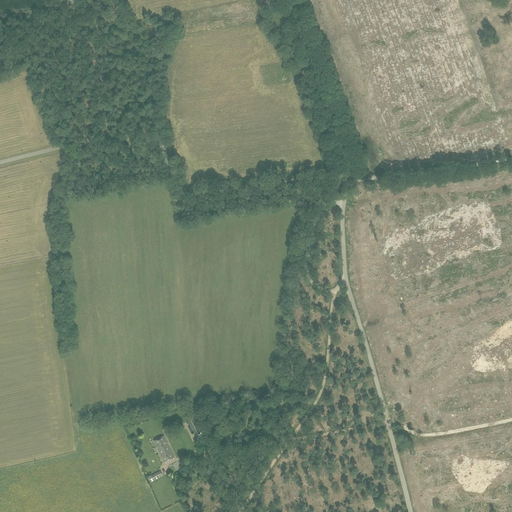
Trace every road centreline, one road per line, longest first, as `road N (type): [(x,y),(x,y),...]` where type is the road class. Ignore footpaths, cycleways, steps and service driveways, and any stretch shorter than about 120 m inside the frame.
road 1 (unclassified): [(0,163),(65,146),(150,138),(161,145),(177,188),(189,194),(347,178),(345,276),(388,425)]
road 2 (track): [(335,291),(323,387),(240,511)]
road 3 (track): [(349,167),(293,0)]
road 4 (track): [(511,158),(372,179)]
road 5 (track): [(388,425),(427,434),(511,418)]
road 6 (unknown): [(344,204),(324,205),(308,269),(336,290)]
